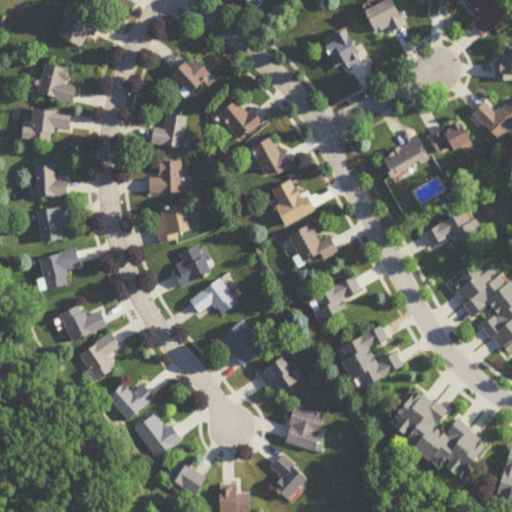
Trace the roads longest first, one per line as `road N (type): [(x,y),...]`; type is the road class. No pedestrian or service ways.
road 1 (residential): [(188,0),(291,90),(437,345),(476,383),(511,403)]
road 2 (residential): [(167,0),(127,63),(110,123),(112,223),(146,314),(231,430)]
road 3 (residential): [(321,132),(436,69)]
